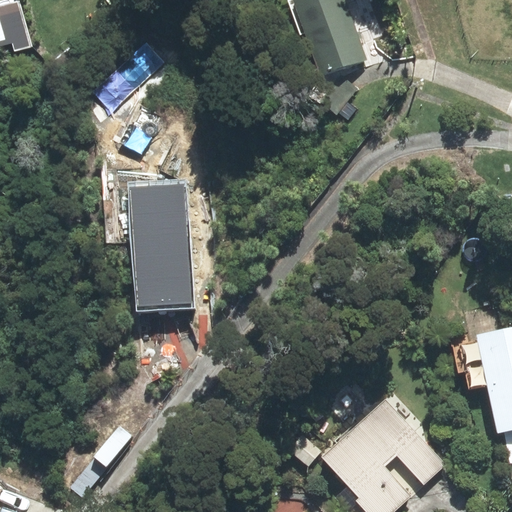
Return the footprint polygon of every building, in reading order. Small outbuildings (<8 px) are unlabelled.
[(370,64),(345,0),(309,0),(289,8),(301,38),(306,37),(323,82),(370,64)] [(17,7),(0,11),(0,40),(2,48),(14,45),(16,52),(28,48),(17,7)] [(361,94),(343,75),(316,100),(334,119),(361,94)] [(164,112),(133,100),(117,138),(147,151),(164,112)] [(194,320),(187,183),(141,185),(139,162),(105,164),(109,246),(141,244),(145,312),(128,319),(152,376),(208,353),(194,320)] [(511,429),(511,334),(479,341),(499,433),(511,429)] [(439,465),(386,407),(327,460),(363,501),(355,508),(358,511),(386,511),(407,494),(382,467),(396,454),(421,482),(439,465)] [(0,511),(1,511),(1,499),(8,491),(0,480),(0,511)]
